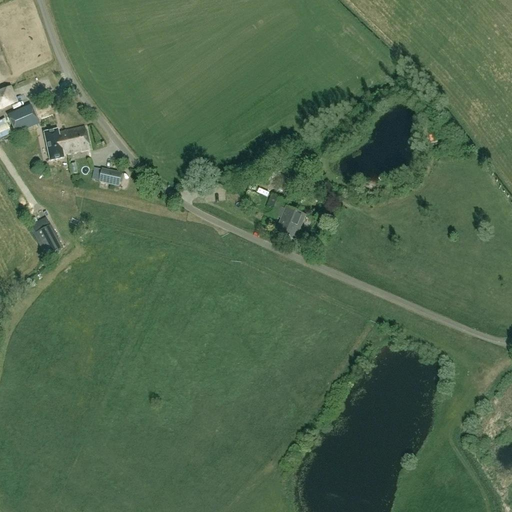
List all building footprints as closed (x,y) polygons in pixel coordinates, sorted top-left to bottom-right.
[(0,109),(17,102),(11,87),(0,91),(0,109)] [(36,124),(28,106),(6,116),(14,134),(36,124)] [(65,146),(67,155),(87,150),(82,128),(65,132),(68,145),(65,146)] [(68,145),(65,132),(57,134),(57,131),(45,134),(51,160),(63,158),(62,156),(67,155),(65,146),(68,145)] [(77,174),(75,163),(68,165),(71,175),(77,174)] [(119,187),(119,185),(122,173),(102,169),(99,182),(119,187)] [(248,192),(242,205),(261,213),(266,199),(248,192)] [(281,220),(277,230),(276,232),(295,240),(305,216),(287,208),(285,211),(282,209),(286,201),(272,195),(265,214),(278,219),(278,218),(281,220)] [(49,225),(33,234),(46,258),(62,250),(49,225)]
